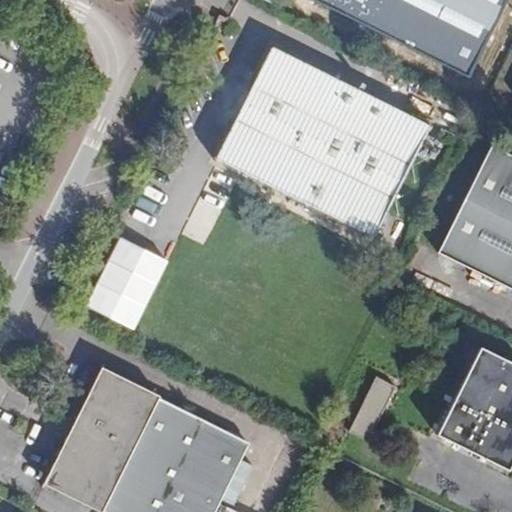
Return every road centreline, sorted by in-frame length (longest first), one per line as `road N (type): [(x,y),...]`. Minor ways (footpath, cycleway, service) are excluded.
road 1 (residential): [(130,67),(0,330)]
road 2 (unknown): [(0,122),(57,0)]
